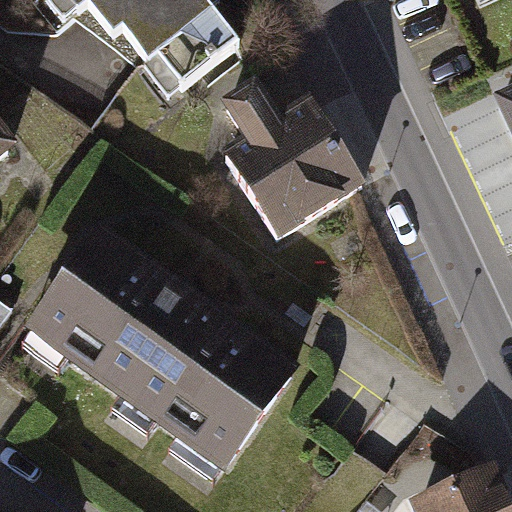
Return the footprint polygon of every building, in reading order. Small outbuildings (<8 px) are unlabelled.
[(39,0),(65,33),(87,15),(115,49),(122,43),(173,106),(239,54),(195,0),(39,0)] [(511,0),(466,0),(476,21),(511,4),(511,0)] [(249,166),(232,176),(284,260),(360,214),(371,207),(317,119),(284,139),(257,96),(219,119),(249,166)] [(0,151),(0,185),(17,172),(0,151)] [(102,231),(27,336),(223,476),(298,372),(102,231)] [(0,309),(0,327),(9,316),(0,309)] [(507,511),(490,473),(419,505),(422,511),(507,511)]
